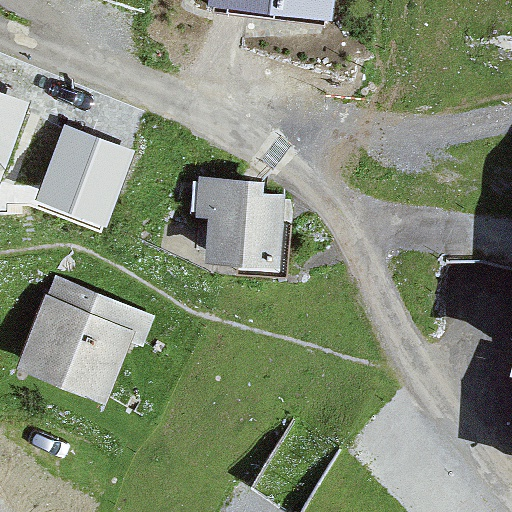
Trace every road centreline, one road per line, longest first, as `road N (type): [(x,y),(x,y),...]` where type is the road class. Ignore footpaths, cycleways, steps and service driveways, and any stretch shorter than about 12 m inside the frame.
road 1 (residential): [(351,229),(421,375),(511,489)]
road 2 (residential): [(0,35),(184,107),(274,152)]
road 3 (residential): [(274,152),(328,123),(422,132),(511,118)]
road 4 (residential): [(351,229),(511,240)]
